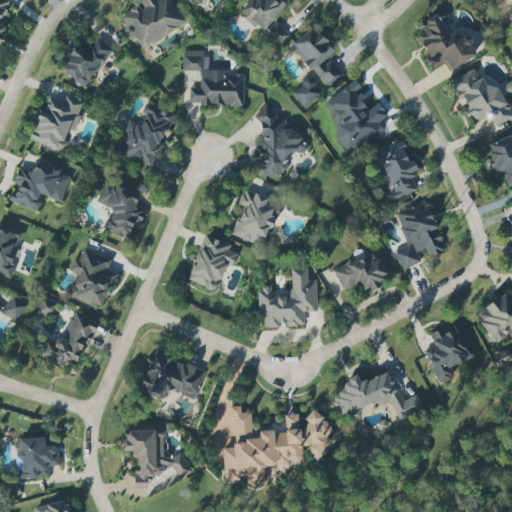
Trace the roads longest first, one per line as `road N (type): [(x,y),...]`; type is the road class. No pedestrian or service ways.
road 1 (residential): [(482,244),(473,272),(312,364),(255,360),(138,311)]
road 2 (residential): [(332,0),(381,54),(438,141),(482,244)]
road 3 (residential): [(94,416),(203,157)]
road 4 (residential): [(0,120),(28,53),(74,0)]
